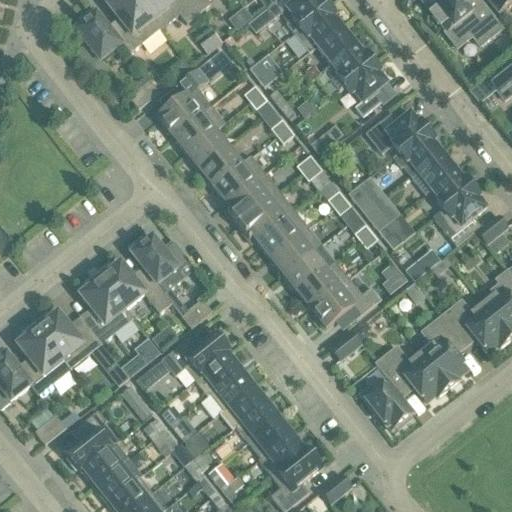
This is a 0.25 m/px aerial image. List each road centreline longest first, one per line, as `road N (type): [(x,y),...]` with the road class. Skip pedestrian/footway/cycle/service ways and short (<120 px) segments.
road 1 (residential): [(152,198),(173,208),(391,471)]
road 2 (residential): [(65,0),(24,34),(152,198)]
road 3 (residential): [(375,5),(511,172)]
road 4 (residential): [(0,316),(152,198)]
road 5 (residential): [(511,377),(391,471)]
